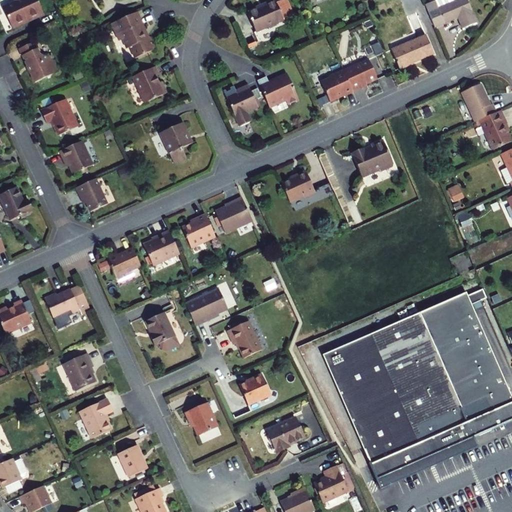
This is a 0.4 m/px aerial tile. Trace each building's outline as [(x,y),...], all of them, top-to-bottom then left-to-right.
[(2,7),(12,29),(22,24),(21,22),(26,20),(27,21),(35,17),(35,16),(42,13),(36,0),(15,0),(14,2),(2,7)] [(255,32),(283,21),(274,0),(265,4),(266,6),(247,13),(255,32)] [(438,0),(425,6),(434,28),(457,18),(462,29),(476,23),(466,0),(438,0)] [(144,31),(136,12),(111,24),(119,41),(122,39),(126,49),(130,47),(135,59),(152,51),(151,49),(154,48),(149,37),(145,39),(142,32),(144,31)] [(399,69),(433,54),(425,36),(391,50),(399,69)] [(18,46),(19,49),(33,42),(31,39),(18,46)] [(30,74),(35,83),(57,73),(50,59),(38,54),(33,42),(19,49),(27,66),(28,65),(31,73),(30,74)] [(375,57),(382,54),(378,45),(372,48),(375,57)] [(343,72),(353,93),(361,89),(360,87),(377,79),(368,60),(343,72)] [(154,67),(132,77),(144,103),(166,93),(161,82),(159,83),(156,76),(158,75),(154,67)] [(345,96),(353,93),(343,72),(343,70),(329,77),(330,78),(321,82),(330,102),(339,98),(340,96),(344,94),(345,96)] [(266,77),(257,81),(269,108),(285,100),(288,106),(290,105),(290,104),(296,101),(296,102),(299,101),(287,74),(275,80),(275,81),(269,84),(266,77)] [(255,101),(248,85),(240,89),(241,91),(226,98),(239,127),(251,122),(246,113),(258,108),(255,101)] [(490,106),(480,85),(462,93),(475,123),(479,121),(496,113),(492,105),(490,106)] [(58,136),(78,127),(65,100),(40,111),(46,123),(51,121),(58,136)] [(496,113),(479,121),(481,125),(493,151),(511,142),(503,126),(507,124),(501,111),(496,113)] [(188,137),(182,124),(160,134),(173,162),(178,159),(178,160),(179,161),(180,161),(180,160),(181,160),(181,159),(181,158),(185,156),(182,149),(189,145),(186,139),(187,138),(188,138),(188,137)] [(363,150),(351,154),(361,179),(380,171),(381,172),(392,167),(392,165),(393,165),(383,141),(371,146),(371,148),(363,151),(363,150)] [(82,142),(59,152),(63,161),(66,160),(72,175),(79,172),(87,168),(93,165),(82,142)] [(511,183),(511,184),(511,149),(501,155),(507,168),(501,171),(504,178),(502,179),(505,185),(507,185),(511,183)] [(126,167),(118,171),(121,180),(130,176),(126,167)] [(281,184),(289,202),(303,196),(306,197),(315,193),(306,173),(281,184)] [(96,179),(76,188),(79,196),(82,195),(90,212),(107,204),(96,179)] [(453,201),(462,197),(458,186),(449,190),(453,201)] [(17,188),(0,195),(0,199),(10,221),(20,216),(29,212),(30,212),(26,201),(24,202),(17,188)] [(107,203),(112,200),(107,189),(102,192),(107,203)] [(215,212),(225,233),(236,228),(237,229),(253,222),(242,198),(234,202),(234,203),(215,212)] [(472,224),(467,214),(458,218),(462,228),(472,224)] [(215,238),(205,215),(195,219),(196,222),(181,228),(191,249),(215,238)] [(179,254),(169,231),(156,237),(157,239),(143,245),(153,266),(179,254)] [(174,242),(179,253),(183,251),(178,240),(174,242)] [(116,252),(106,257),(116,279),(141,267),(132,248),(124,252),(118,255),(116,252)] [(265,282),(265,291),(272,292),(273,282),(265,282)] [(81,313),(90,309),(79,286),(70,290),(57,296),(57,295),(56,295),(55,294),(54,294),(54,295),(44,299),(53,318),(70,311),(72,314),(80,310),(81,313)] [(185,304),(195,326),(205,322),(204,320),(227,309),(218,289),(185,304)] [(147,299),(151,295),(147,291),(143,295),(147,299)] [(322,355),(376,480),(429,457),(493,430),(511,421),(511,399),(466,293),(322,355)] [(275,305),(280,310),(285,306),(280,300),(275,305)] [(0,323),(5,335),(31,323),(21,301),(13,305),(15,307),(8,310),(7,308),(0,310),(0,323)] [(164,313),(146,322),(152,335),(150,337),(155,347),(160,344),(163,350),(167,351),(179,346),(164,313)] [(230,330),(227,332),(233,345),(236,343),(243,359),(261,350),(248,322),(239,326),(230,330)] [(93,367),(87,354),(63,365),(75,392),(96,382),(89,368),(93,367)] [(38,367),(41,375),(48,371),(44,364),(38,367)] [(251,381),(239,386),(248,406),(271,396),(261,375),(250,380),(251,381)] [(107,399),(79,412),(92,439),(112,430),(105,415),(113,412),(107,399)] [(191,420),(198,436),(217,427),(207,403),(185,413),(189,421),(191,420)] [(288,445),(304,438),(295,419),(267,431),(276,453),(289,448),(288,445)] [(128,478),(147,469),(137,446),(118,454),(128,478)] [(12,459),(0,464),(0,484),(2,489),(22,480),(21,478),(25,476),(26,473),(20,460),(14,462),(12,459)] [(339,474),(336,466),(323,472),(326,478),(313,484),(322,504),(348,492),(339,474)] [(339,474),(348,492),(355,489),(347,470),(339,474)] [(79,479),(73,481),(76,487),(81,485),(79,479)] [(43,486),(19,497),(23,505),(26,504),(30,511),(33,511),(51,504),(43,486)] [(136,499),(155,491),(153,486),(134,495),(136,499)] [(140,511),(165,511),(160,498),(163,497),(159,489),(155,491),(136,499),(135,500),(140,511)] [(311,511),(315,511),(305,489),(290,495),(291,498),(280,503),(284,511),(311,511)]
